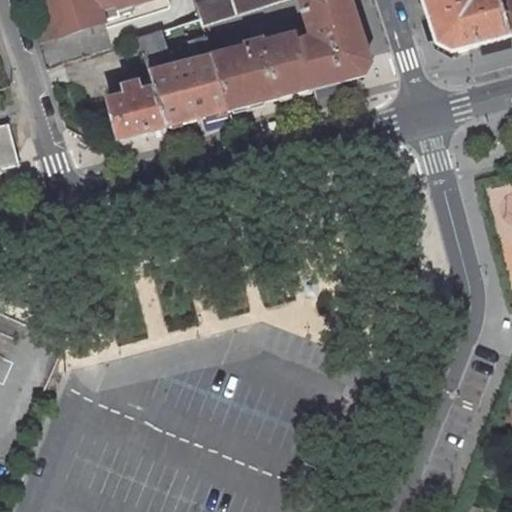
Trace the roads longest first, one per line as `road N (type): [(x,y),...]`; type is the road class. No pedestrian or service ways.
road 1 (unknown): [(431,405),(208,336),(146,363),(146,390),(156,405),(392,501)]
road 2 (residential): [(388,511),(468,316),(468,276),(424,113)]
road 3 (tertiary): [(71,212),(424,113)]
road 4 (residential): [(71,212),(3,0)]
road 5 (residential): [(424,113),(385,0)]
